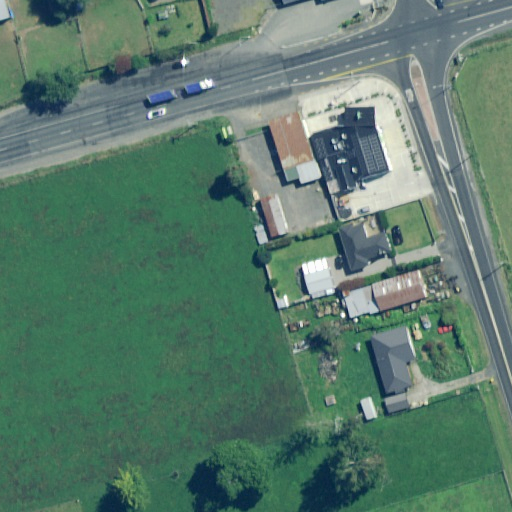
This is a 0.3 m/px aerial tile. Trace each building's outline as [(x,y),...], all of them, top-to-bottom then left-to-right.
[(0,0),(0,21),(12,18),(6,0),(0,0)] [(167,19),(165,11),(142,18),(144,25),(167,19)] [(337,100),(336,129),(376,119),(377,98),(337,100)] [(393,172),(376,119),(336,129),(311,137),(319,162),(343,154),(346,166),(332,170),(339,187),(393,172)] [(314,178),(295,120),(263,131),(283,188),(314,178)] [(288,234),(276,196),(258,202),(270,240),(288,234)] [(368,239),(363,225),(353,229),(352,224),(338,228),(351,272),(370,266),(368,262),(392,255),(385,234),(368,239)] [(334,289),(326,261),(302,267),(310,295),(334,289)] [(346,302),(350,318),(369,313),(370,317),(428,300),(419,271),(352,291),(354,299),(346,302)] [(395,393),(396,396),(406,393),(405,390),(414,387),(407,364),(417,361),(407,327),(371,338),(387,395),(395,393)] [(409,409),(407,396),(387,399),(390,412),(409,409)]
